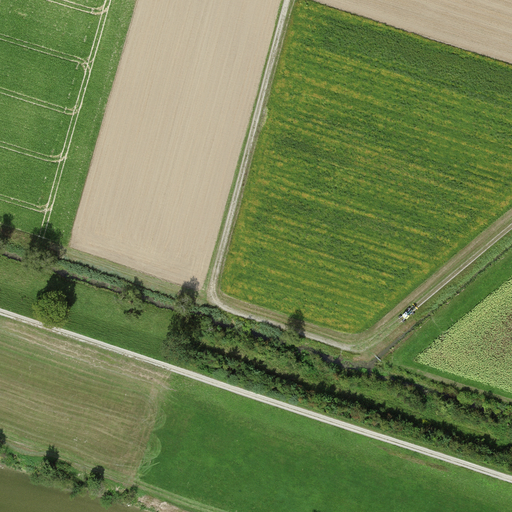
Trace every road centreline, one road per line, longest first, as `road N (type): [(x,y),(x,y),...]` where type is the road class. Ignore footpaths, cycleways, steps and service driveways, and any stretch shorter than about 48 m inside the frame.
road 1 (track): [(290,0),(214,282),(225,308),(356,351),(511,232)]
road 2 (track): [(511,479),(0,312)]
